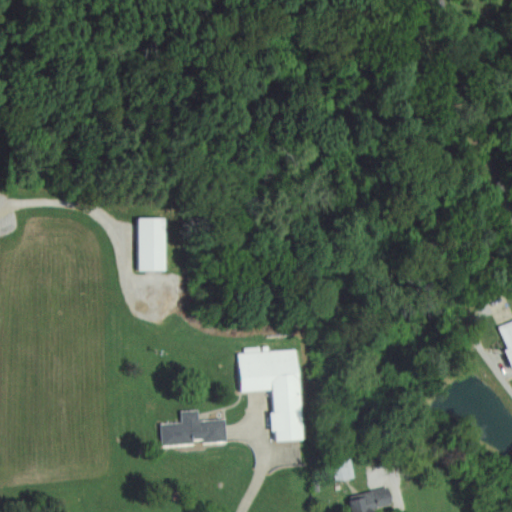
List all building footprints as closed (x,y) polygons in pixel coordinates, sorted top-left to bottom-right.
[(163,271),(162,218),(135,219),(136,272),(163,271)] [(511,320),(498,326),(511,361),(511,320)] [(301,440),(294,349),(248,352),(248,353),(236,353),(238,393),(270,391),(271,414),(269,414),(271,443),(301,440)] [(225,419),(199,421),(198,410),(180,411),(180,422),(160,424),(161,446),(227,441),(225,419)] [(335,482),(355,478),(350,459),(331,463),(335,482)] [(358,511),(392,504),(388,489),(348,498),(351,511),(358,511)]
